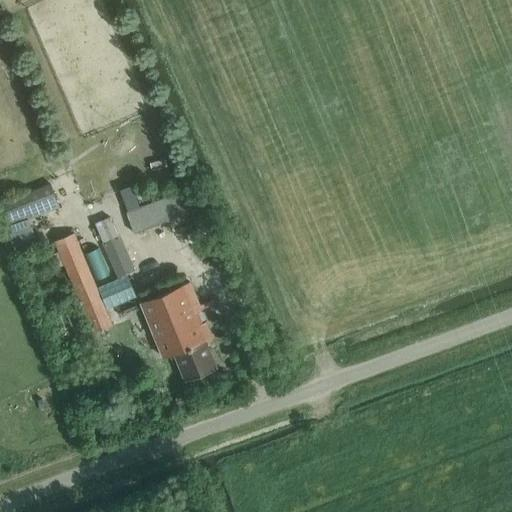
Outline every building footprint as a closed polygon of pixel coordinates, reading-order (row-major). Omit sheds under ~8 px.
[(61,207),(51,184),(2,204),(10,225),(7,226),(16,251),(39,243),(30,219),(61,207)] [(193,187),(140,208),(132,186),(120,190),(121,192),(129,212),(126,213),(134,234),(201,208),(193,187)] [(103,243),(106,242),(119,236),(111,218),(95,224),(103,243)] [(55,241),(59,251),(50,255),(56,268),(64,265),(93,333),(112,325),(74,233),(55,241)] [(106,242),(119,273),(132,267),(119,236),(106,242)] [(212,338),(207,326),(201,310),(217,303),(215,299),(199,305),(190,282),(141,302),(163,357),(174,353),(186,380),(217,368),(205,341),(212,338)]
